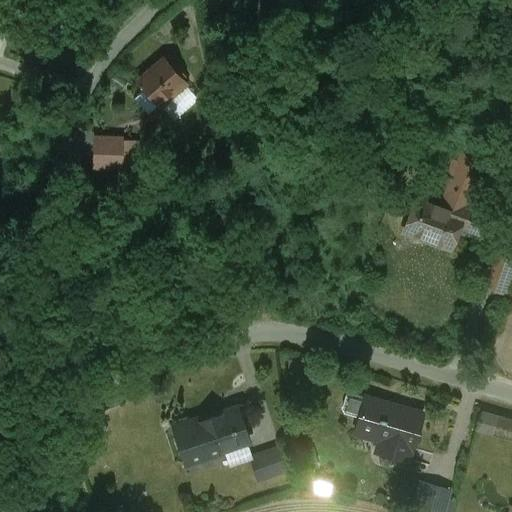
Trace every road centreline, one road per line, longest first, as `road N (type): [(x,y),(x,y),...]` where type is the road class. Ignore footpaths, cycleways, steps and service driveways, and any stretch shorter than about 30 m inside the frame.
road 1 (unclassified): [(511,394),(303,338),(246,335),(0,419)]
road 2 (unclassified): [(0,247),(84,92),(119,44),(168,0)]
